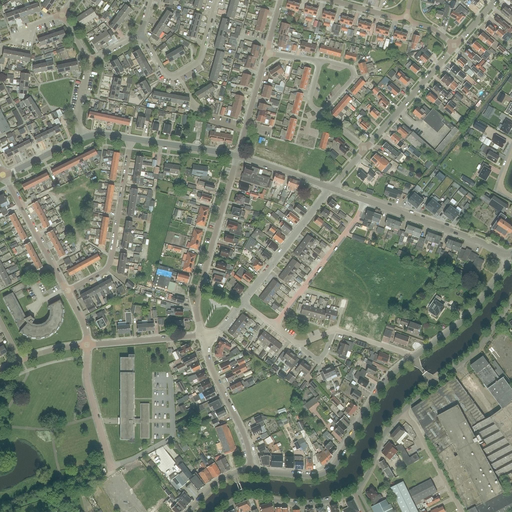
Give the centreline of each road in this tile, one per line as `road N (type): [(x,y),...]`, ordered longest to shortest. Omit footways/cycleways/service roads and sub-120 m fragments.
road 1 (residential): [(401,413),(350,494),(299,505),(247,497),(220,511)]
road 2 (residential): [(250,471),(310,476),(330,469),(383,383),(413,357)]
road 3 (residential): [(202,335),(198,293),(237,156)]
road 4 (residential): [(66,291),(110,262),(130,138)]
road 5 (residential): [(272,325),(364,199)]
road 6 (tertiary): [(507,255),(364,199)]
road 7 (residential): [(140,32),(164,73),(175,76),(197,62),(216,0)]
road 8 (residential): [(242,301),(331,187)]
road 9 (residential): [(250,471),(202,335)]
road 10 (residential): [(413,357),(461,321),(507,255)]
road 11 (residential): [(364,148),(454,46)]
road 12 (residential): [(66,291),(3,175)]
road 13 (residential): [(111,467),(87,383),(87,344)]
